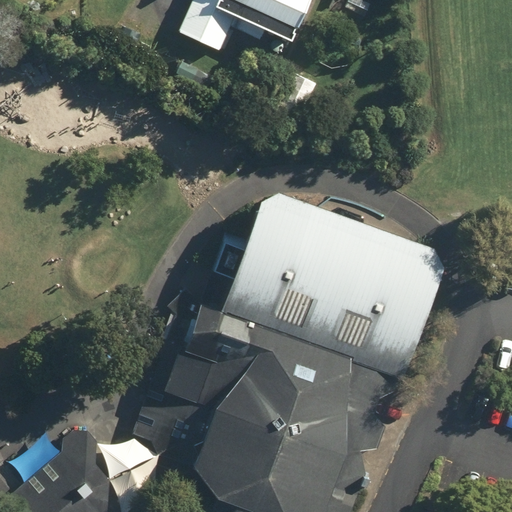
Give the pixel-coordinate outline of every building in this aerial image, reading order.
[(312,0),(195,0),(182,30),(223,48),(240,10),(296,35),(312,0)] [(369,0),(344,0),(342,4),(365,19),(375,4),(369,0)] [(294,67),(275,104),(300,117),(319,80),(294,67)] [(396,267),(237,204),(187,331),(166,323),(155,352),(177,348),(232,370),(220,374),(179,427),(159,485),(178,511),(311,511),(307,510),(306,505),(328,492),(324,469),(336,467),(347,441),(330,434),(338,416),(365,394),(406,286),(396,267)] [(107,511),(110,473),(92,456),(98,438),(68,432),(62,446),(2,511),(107,511)]
